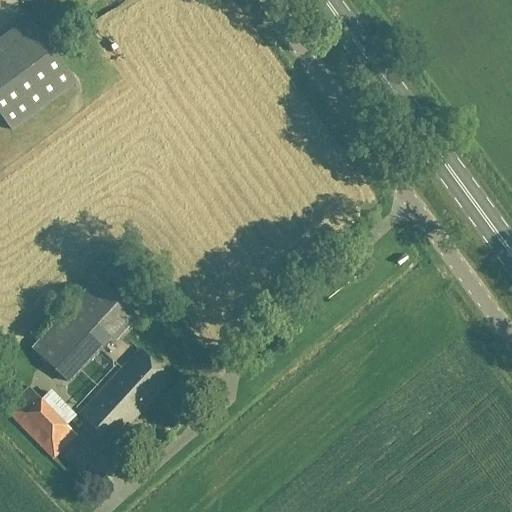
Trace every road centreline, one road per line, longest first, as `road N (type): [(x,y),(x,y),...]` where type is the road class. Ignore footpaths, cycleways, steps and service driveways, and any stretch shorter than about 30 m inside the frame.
road 1 (unclassified): [(511,341),(263,0)]
road 2 (primary): [(511,256),(324,0)]
